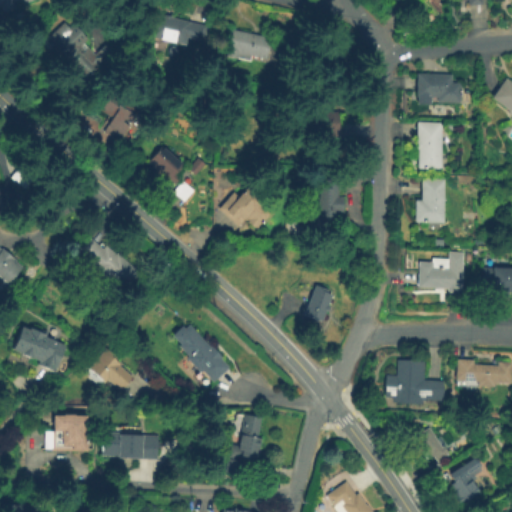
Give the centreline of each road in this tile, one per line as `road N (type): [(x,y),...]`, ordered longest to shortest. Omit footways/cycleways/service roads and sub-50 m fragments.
road 1 (tertiary): [(325,395),(218,286),(0,97)]
road 2 (residential): [(346,0),(367,27),(377,69),(377,237),(357,334),(325,395)]
road 3 (residential): [(0,483),(294,492)]
road 4 (residential): [(511,37),(428,47),(292,0)]
road 5 (residential): [(511,332),(357,334)]
road 6 (tertiary): [(407,511),(325,395)]
road 7 (residential): [(325,395),(288,511)]
